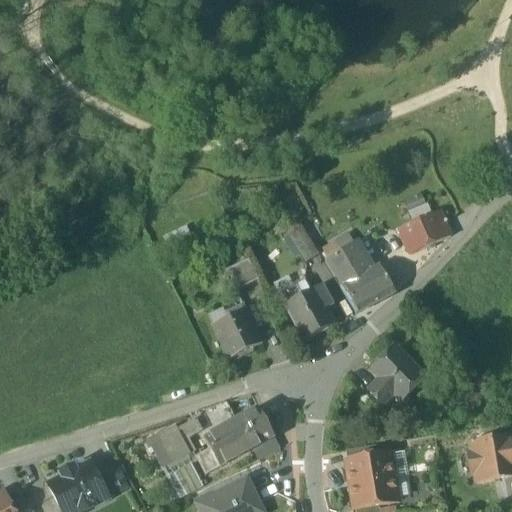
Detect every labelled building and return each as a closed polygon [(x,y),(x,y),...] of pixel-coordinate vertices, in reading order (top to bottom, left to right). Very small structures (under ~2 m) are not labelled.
[(408,213),(428,210),(426,194),(406,196),(408,213)] [(399,229),(410,252),(449,234),(439,211),(399,229)] [(285,229),(306,262),(318,255),(318,254),(298,223),(285,229)] [(322,250),(327,259),(353,242),(348,233),(322,250)] [(327,259),(359,312),(395,292),(379,264),(370,269),(354,242),(353,242),(327,259)] [(225,272),(234,292),(257,281),(258,280),(248,260),(247,261),(225,272)] [(322,285),(310,292),(305,281),(279,295),(284,306),(303,342),(335,325),(327,309),(333,306),(322,285)] [(213,326),(229,360),(261,345),(253,330),(259,327),(250,308),(245,311),(243,306),(225,314),(227,319),(213,326)] [(369,391),(382,405),(394,393),(401,401),(424,378),(394,348),(371,371),(380,380),(369,391)] [(226,426),(232,437),(242,456),(253,450),(274,438),(258,408),(226,426)] [(163,469),(191,453),(173,423),(146,440),(163,469)] [(200,434),(203,439),(211,435),(208,429),(200,434)] [(219,468),(242,456),(232,437),(217,446),(213,439),(205,443),(219,468)] [(253,450),(259,461),(280,449),(274,438),(253,450)] [(474,476),(476,484),(511,478),(511,445),(511,440),(470,447),(471,455),(468,455),(471,477),(474,476)] [(346,451),(348,463),(371,459),(370,447),(346,451)] [(349,481),(350,487),(394,479),(390,456),(371,459),(348,463),(351,480),(349,481)] [(92,470),(108,501),(129,490),(113,459),(92,470)] [(48,487),(60,511),(68,511),(76,508),(78,511),(86,511),(108,501),(92,470),(89,465),(75,472),(74,469),(59,476),(61,480),(48,487)] [(196,470),(172,479),(179,496),(202,487),(196,470)] [(398,503),(394,479),(350,487),(351,493),(353,493),(356,510),(379,506),(398,503)] [(200,511),(263,511),(246,480),(197,505),(200,511)] [(0,511),(11,511),(3,495),(0,496),(0,511)]
